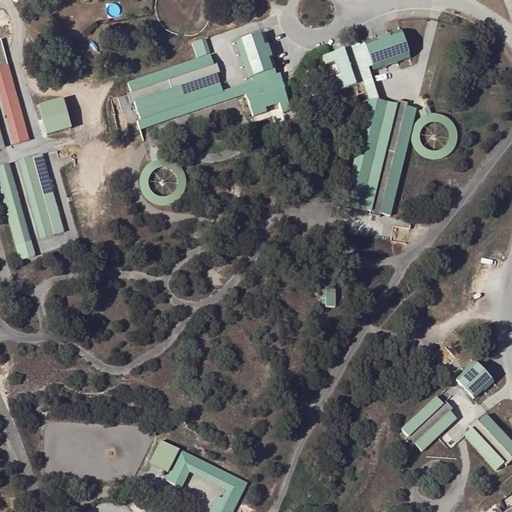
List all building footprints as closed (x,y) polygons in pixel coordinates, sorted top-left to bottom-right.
[(268,73),(273,71),(260,35),(239,41),(253,82),(253,83),(270,77),(268,73)] [(401,36),(365,48),(367,53),(363,55),(368,69),(408,55),(401,36)] [(205,55),(200,40),(191,44),(196,58),(205,55)] [(367,53),(365,48),(346,55),(347,60),(354,57),(363,84),(369,102),(342,210),(351,211),(352,208),(379,102),(368,69),(363,55),(367,53)] [(347,60),(346,55),(344,51),(323,57),(326,66),(335,63),(340,76),(336,78),(341,92),(363,84),(354,57),(347,60)] [(215,75),(212,66),(208,56),(128,84),(132,94),(134,103),(141,122),(222,94),(221,93),(215,75)] [(253,82),(221,93),(222,94),(141,122),(136,123),(140,132),(244,95),(273,84),(275,92),(280,91),(273,71),(268,73),(270,77),(253,83),(253,82)] [(283,90),(280,91),(275,92),(273,84),(244,95),(252,118),(266,113),(264,109),(279,105),(282,115),(290,111),(283,90)] [(64,98),(38,104),(45,135),(71,129),(64,98)] [(396,106),(379,102),(352,208),(372,213),(380,215),(391,218),(417,111),(406,108),(396,106)] [(42,155),(24,161),(46,238),(64,233),(42,155)] [(46,238),(24,161),(18,163),(40,240),(46,238)] [(9,165),(4,167),(26,244),(30,242),(9,165)] [(26,244),(4,167),(0,168),(0,191),(15,247),(26,244)] [(401,213),(405,195),(400,193),(394,212),(401,213)] [(336,267),(326,267),(327,301),(327,310),(336,310),(336,267)] [(493,384),(477,366),(458,384),(474,401),(493,384)] [(436,398),(402,430),(409,437),(415,445),(422,452),(456,420),(449,413),(443,406),(436,398)] [(446,403),(443,406),(449,413),(452,410),(446,403)] [(511,442),(487,415),(480,423),(472,430),(464,437),(497,471),(504,463),(511,457),(511,456),(511,442)] [(472,430),(480,423),(477,420),(469,427),(472,430)] [(415,445),(409,437),(405,441),(412,448),(415,445)] [(168,472),(180,449),(161,440),(149,463),(168,472)] [(167,481),(177,486),(187,465),(233,488),(223,509),(229,511),(232,511),(246,484),(181,451),(167,481)] [(187,465),(177,486),(182,488),(189,473),(226,491),(218,507),(223,509),(233,488),(187,465)]
